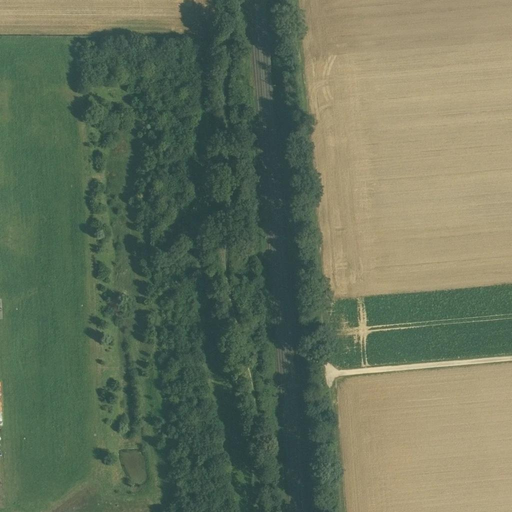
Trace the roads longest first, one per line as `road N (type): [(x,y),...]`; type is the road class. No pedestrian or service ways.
road 1 (track): [(292,0),(326,374)]
road 2 (track): [(326,374),(511,358)]
road 3 (track): [(343,511),(326,374)]
